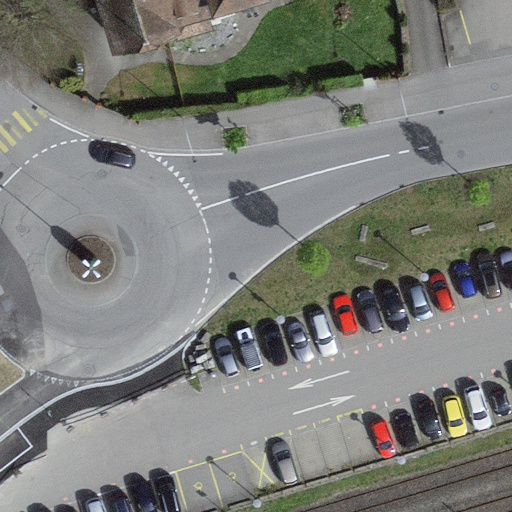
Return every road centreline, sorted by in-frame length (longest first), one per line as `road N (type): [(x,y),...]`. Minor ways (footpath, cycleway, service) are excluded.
road 1 (residential): [(511,127),(351,164),(162,226)]
road 2 (residential): [(77,335),(119,331),(152,306),(168,267),(162,226)]
road 3 (residential): [(162,226),(145,201),(106,181),(61,184),(36,200)]
